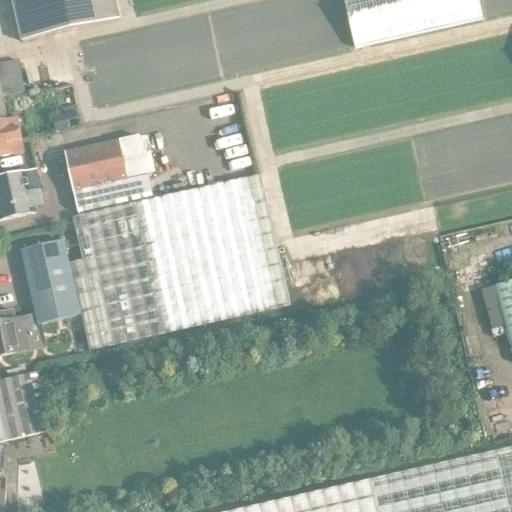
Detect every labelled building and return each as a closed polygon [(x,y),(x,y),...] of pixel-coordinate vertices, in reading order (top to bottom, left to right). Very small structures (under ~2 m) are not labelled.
[(119,19),(114,0),(12,0),(22,41),(119,19)] [(479,0),(344,0),(353,44),(483,20),(479,0)] [(261,172),(159,194),(153,196),(81,212),(90,255),(109,338),(511,248),(511,26),(288,78),(243,88),(261,172)] [(0,63),(0,120),(6,119),(2,96),(23,93),(17,60),(0,63)] [(251,83),(274,77),(272,68),(249,74),(251,83)] [(6,119),(0,120),(0,156),(23,153),(18,128),(13,129),(13,131),(8,132),(6,119)] [(81,212),(153,196),(139,137),(64,153),(78,212),(81,212)] [(35,170),(0,177),(0,200),(40,192),(35,170)] [(33,206),(43,204),(40,192),(0,200),(0,220),(34,213),(33,206)] [(38,325),(80,315),(63,241),(20,250),(38,325)] [(511,281),(493,286),(509,344),(511,355),(511,281)] [(0,356),(30,350),(24,318),(15,320),(13,310),(0,312),(0,356)] [(0,442),(50,432),(36,372),(0,380),(0,442)] [(511,511),(511,449),(236,511),(511,511)]
